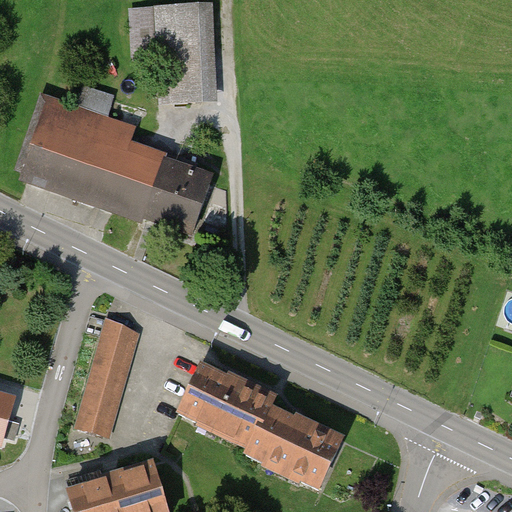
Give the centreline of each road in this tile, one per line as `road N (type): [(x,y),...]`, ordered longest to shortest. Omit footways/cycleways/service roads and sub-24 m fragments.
road 1 (secondary): [(511,459),(96,260)]
road 2 (track): [(244,331),(233,0)]
road 3 (residential): [(33,484),(96,260)]
